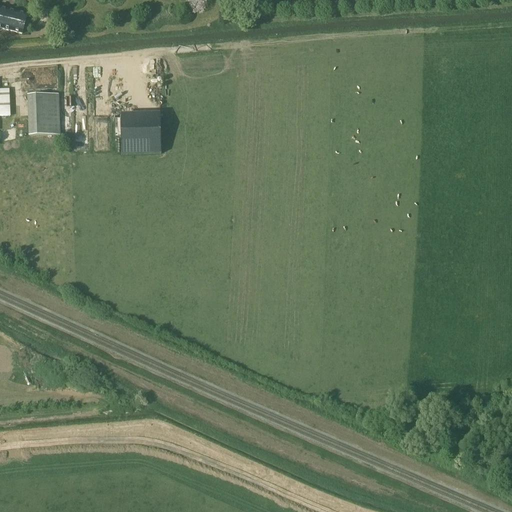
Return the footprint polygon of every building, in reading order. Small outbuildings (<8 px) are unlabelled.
[(38,26),(48,27),(50,7),(40,6),(38,26)] [(0,29),(22,35),(27,16),(0,8),(0,29)] [(0,109),(9,109),(8,91),(0,90),(0,109)] [(28,137),(60,136),(58,95),(27,96),(28,137)] [(164,131),(124,130),(124,154),(164,154),(164,131)]
